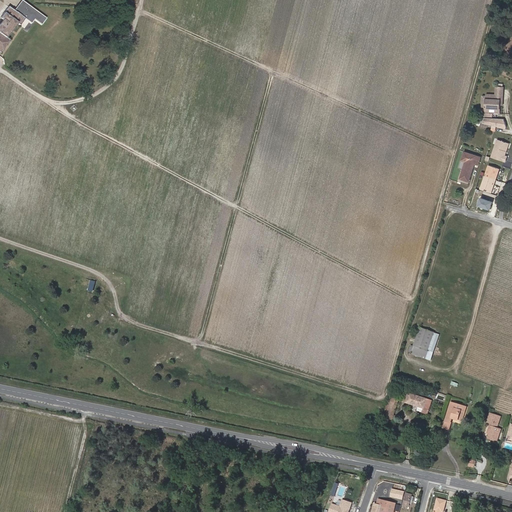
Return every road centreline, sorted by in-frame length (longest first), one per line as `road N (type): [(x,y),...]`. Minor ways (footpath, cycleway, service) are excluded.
road 1 (track): [(0,239),(106,278),(127,320),(383,397),(453,165),(489,0)]
road 2 (track): [(49,101),(411,301)]
road 3 (track): [(139,8),(451,151)]
road 4 (track): [(273,69),(198,343)]
road 5 (tertiary): [(243,438),(0,389)]
road 6 (track): [(0,69),(49,101),(85,99),(120,71),(141,0)]
road 7 (tertiary): [(362,463),(243,438)]
road 8 (tertiary): [(243,438),(362,463)]
